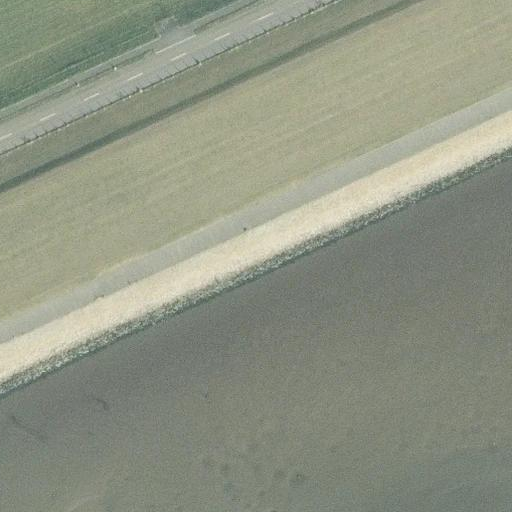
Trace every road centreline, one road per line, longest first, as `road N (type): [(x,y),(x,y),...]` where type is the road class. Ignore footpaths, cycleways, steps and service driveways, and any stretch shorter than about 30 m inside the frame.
road 1 (track): [(511,103),(0,342)]
road 2 (residential): [(0,148),(328,0)]
